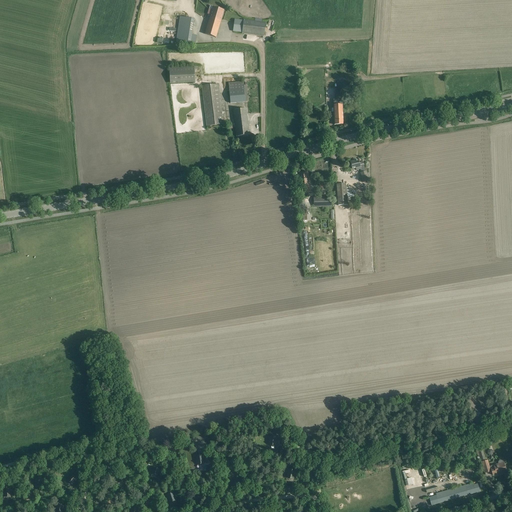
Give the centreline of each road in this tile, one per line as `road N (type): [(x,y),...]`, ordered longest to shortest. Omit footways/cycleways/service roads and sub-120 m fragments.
road 1 (tertiary): [(0,216),(195,183),(373,132),(505,107)]
road 2 (track): [(0,465),(81,450),(94,464),(92,478),(69,511)]
road 3 (track): [(199,511),(319,492),(319,511)]
road 4 (track): [(94,464),(116,448),(159,454),(199,511)]
